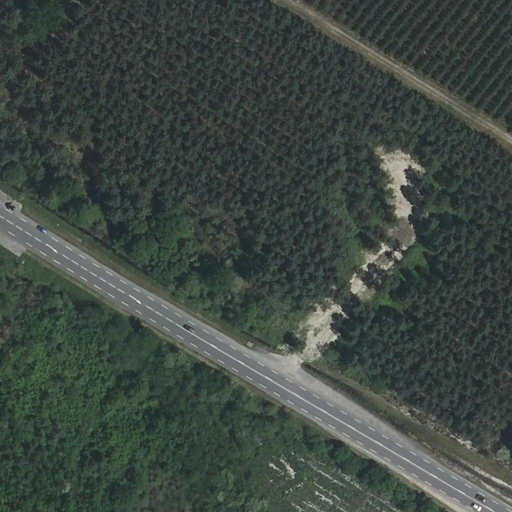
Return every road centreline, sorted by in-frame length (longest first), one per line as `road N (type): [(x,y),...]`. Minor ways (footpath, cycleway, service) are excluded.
road 1 (primary): [(496,511),(0,213)]
road 2 (track): [(511,147),(283,0)]
